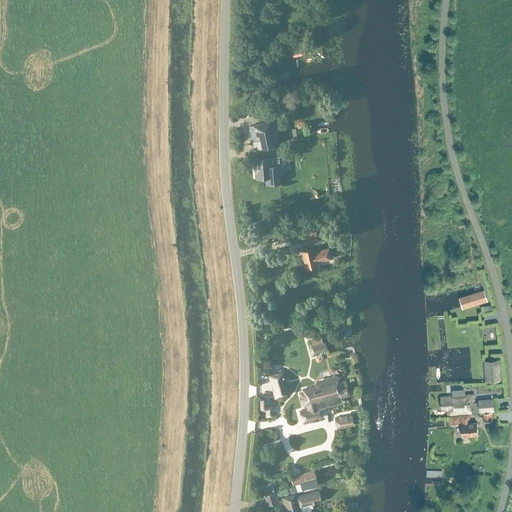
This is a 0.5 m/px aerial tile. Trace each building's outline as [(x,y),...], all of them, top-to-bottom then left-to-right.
[(284,53),(299,49),(296,42),(282,46),(284,53)] [(249,127),(254,149),(280,143),(275,124),(275,121),(249,127)] [(306,130),(304,122),(296,123),(297,129),(291,130),(293,140),(300,139),(299,131),(306,130)] [(279,166),(270,167),(269,158),(267,158),(267,156),(266,152),(262,152),(261,156),(261,159),(253,159),(255,179),(265,178),(265,185),(280,183),(279,166)] [(315,232),(301,235),(303,244),(318,241),(315,232)] [(305,269),(315,266),(316,268),(330,264),(330,262),(331,262),(331,259),(328,248),(313,252),(312,249),(301,251),(305,269)] [(450,291),(454,309),(489,297),(485,280),(450,291)] [(450,346),(448,346),(445,313),(428,320),(429,349),(450,346)] [(317,354),(327,351),(325,342),(322,343),(320,339),(308,342),(310,347),(309,348),(311,358),(316,357),(317,354)] [(501,380),(499,359),(484,360),(486,381),(501,380)] [(275,397),(288,394),(282,373),(269,376),(275,397)] [(350,396),(345,380),(340,382),(339,378),(337,379),(338,377),(334,374),(332,376),(318,380),(317,379),(314,384),(317,386),(301,390),(302,393),(298,394),(301,409),(306,408),(306,410),(299,411),(302,426),(314,423),(315,420),(323,418),(321,408),(343,403),(342,398),(350,396)] [(473,394),(441,396),(442,407),(447,407),(448,414),(474,412),(473,394)] [(478,400),(479,412),(494,410),(493,398),(478,400)] [(493,421),(492,412),(483,413),(484,422),(493,421)] [(452,424),(462,423),(463,436),(478,435),(476,422),(470,422),(469,414),(452,416),(452,424)] [(352,416),(335,418),(336,428),(353,426),(352,416)] [(318,486),(316,478),(313,470),(290,477),(291,480),(293,486),(294,487),(295,487),(297,493),(302,491),(318,486)] [(262,494),(273,492),(272,482),(260,484),(262,494)] [(278,498),(289,494),(287,489),(277,492),(278,498)] [(297,496),(297,497),(295,498),(294,495),(283,498),(286,511),(298,511),(297,506),(300,506),(300,507),(321,501),(318,491),(297,496)] [(265,496),(268,506),(278,503),(275,493),(265,496)]
